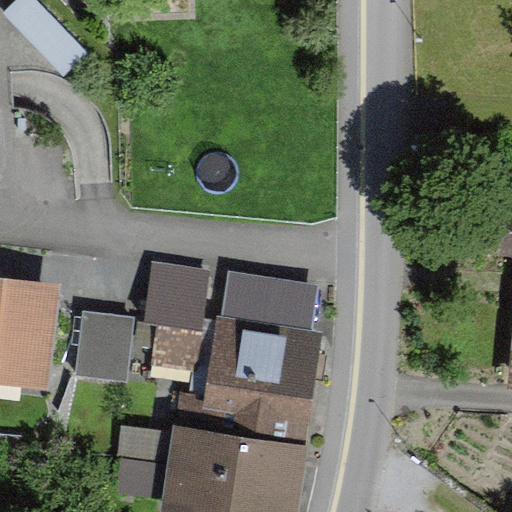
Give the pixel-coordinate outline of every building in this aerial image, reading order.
[(40,0),(23,0),(8,14),(63,74),(88,52),(40,0)] [(207,275),(153,267),(149,292),(166,295),(158,347),(195,353),(207,275)] [(230,269),(228,301),(321,305),(323,273),(230,269)] [(60,289),(0,281),(0,386),(48,392),(60,289)] [(127,380),(134,317),(86,312),(79,375),(127,380)] [(247,324),(216,320),(202,418),(181,415),(169,502),(241,511),(293,511),(304,435),(309,436),(322,334),(247,324)] [(167,435),(120,431),(118,455),(164,459),(167,435)]
